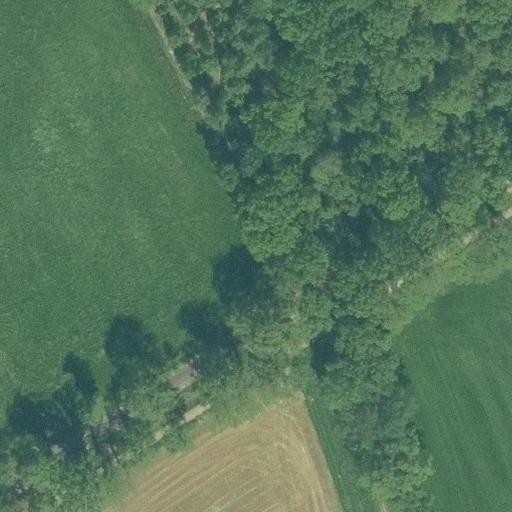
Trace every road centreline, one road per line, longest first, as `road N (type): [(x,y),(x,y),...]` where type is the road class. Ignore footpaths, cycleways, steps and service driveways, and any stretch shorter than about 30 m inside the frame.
road 1 (tertiary): [(0,495),(511,166)]
road 2 (track): [(318,332),(382,511)]
